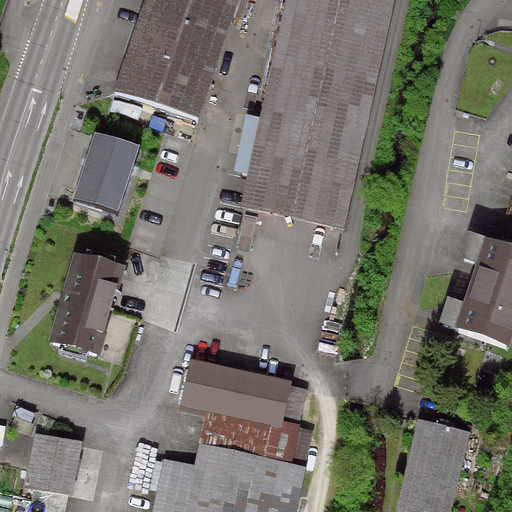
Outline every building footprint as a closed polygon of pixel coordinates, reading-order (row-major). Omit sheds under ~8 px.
[(146,0),(117,90),(201,118),(239,0),(146,0)] [(286,0),(241,206),(345,230),(394,0),(286,0)] [(139,145),(95,131),(74,197),(118,211),(139,145)] [(511,193),(496,239),(511,244),(511,193)] [(478,262),(486,235),(470,230),(462,256),(478,262)] [(464,302),(455,327),(509,346),(511,335),(511,244),(496,239),(486,235),(478,262),(464,302)] [(74,250),(49,340),(61,343),(89,351),(100,354),(125,265),(74,250)] [(455,327),(464,302),(448,296),(439,322),(455,327)] [(87,358),(89,351),(61,343),(59,350),(87,358)] [(293,381),(192,358),(180,411),(206,417),(200,443),(305,466),(313,432),(303,430),(305,424),(301,423),(308,391),(292,387),(293,381)] [(418,419),(395,511),(450,511),(470,431),(418,419)] [(35,433),(26,488),(72,496),(82,441),(35,433)] [(295,511),(305,466),(200,443),(195,465),(165,459),(153,511),(295,511)]
